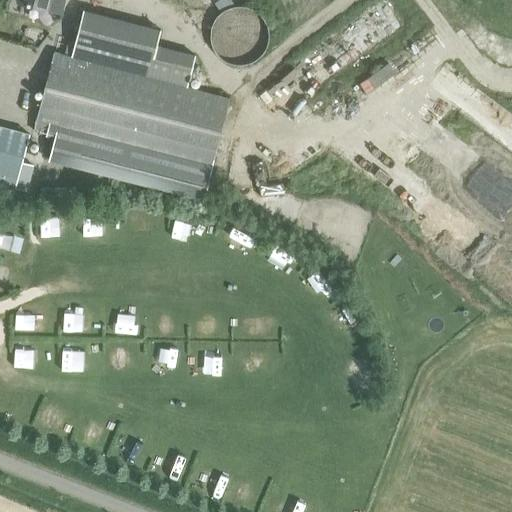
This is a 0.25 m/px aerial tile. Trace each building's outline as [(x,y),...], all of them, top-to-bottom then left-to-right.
[(17,0),(17,1),(61,13),(64,0),(17,0)] [(230,0),(218,0),(214,3),(220,12),(233,4),(230,0)] [(266,34),(266,33),(266,29),(265,24),(262,19),(259,15),(256,12),(251,9),(246,7),(241,6),(235,7),(230,8),(225,11),(221,14),(217,18),(215,23),(213,28),(213,33),(213,38),(214,43),(216,47),(219,51),(224,55),(228,58),(234,60),(238,60),(243,60),(249,58),(252,57),(257,53),(262,48),(264,45),(265,40),(266,34)] [(70,56),(54,52),(33,130),(54,135),(48,158),(203,198),(209,175),(229,97),(187,86),(195,55),(156,45),(160,29),(82,9),(70,56)] [(0,192),(12,196),(15,186),(27,189),(34,163),(22,160),(29,133),(0,124),(0,192)] [(60,234),(61,215),(42,214),(41,233),(60,234)] [(182,226),(182,242),(199,243),(200,226),(182,226)] [(271,250),(263,263),(272,269),(280,255),(271,250)] [(84,330),(85,311),(65,311),(64,330),(84,330)] [(154,331),(173,331),(172,317),(154,317),(154,331)] [(14,365),(34,367),(36,348),(15,346),(14,365)] [(172,350),(150,351),(151,368),(172,367),(172,350)] [(249,356),(248,366),(264,368),(265,358),(249,356)] [(60,428),(66,412),(54,408),(48,424),(60,428)] [(141,457),(146,436),(127,432),(122,452),(141,457)] [(228,499),(245,505),(252,486),(234,480),(228,499)]
